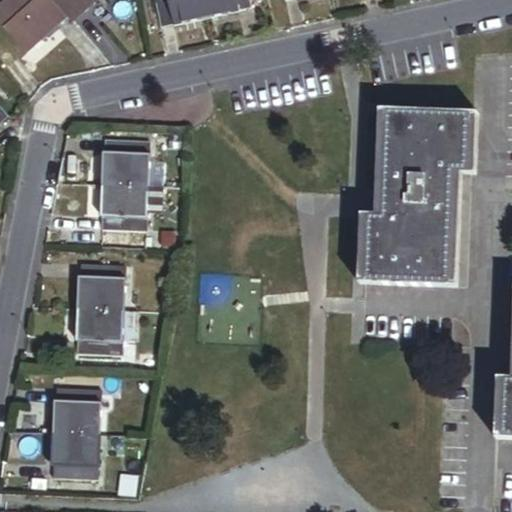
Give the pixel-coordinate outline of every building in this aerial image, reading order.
[(69,20),(51,0),(9,0),(0,8),(0,23),(28,55),(69,20)] [(100,0),(51,0),(69,20),(73,24),(100,0)] [(207,21),(202,0),(155,0),(162,30),(207,21)] [(253,11),(250,0),(202,0),(207,21),(253,11)] [(0,128),(10,120),(0,108),(0,128)] [(455,290),(460,176),(472,176),(475,117),(388,113),(384,219),(370,218),(367,286),(455,290)] [(185,147),(185,137),(174,136),(174,146),(185,147)] [(165,190),(166,166),(150,165),(151,144),(107,142),(105,188),(150,190),(165,190)] [(148,235),(150,190),(105,188),(103,233),(148,235)] [(125,314),(127,270),(83,268),(81,312),(125,314)] [(139,345),(140,314),(125,314),(81,312),(79,357),(123,359),(124,344),(139,345)] [(157,372),(158,357),(140,356),(139,370),(157,372)] [(101,439),(103,393),(58,391),(56,437),(101,439)] [(99,483),(101,439),(56,437),(54,481),(99,483)]
